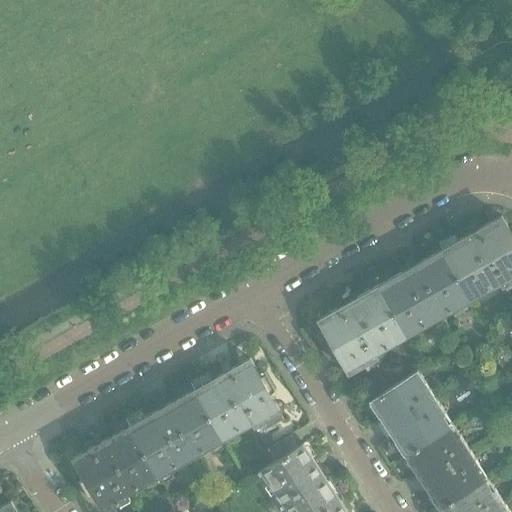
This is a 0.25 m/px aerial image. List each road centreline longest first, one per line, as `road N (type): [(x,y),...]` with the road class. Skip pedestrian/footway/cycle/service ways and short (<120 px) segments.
road 1 (residential): [(253,293),(440,186),(472,176),(505,180)]
road 2 (residential): [(7,430),(253,293)]
road 3 (residential): [(253,293),(394,511)]
